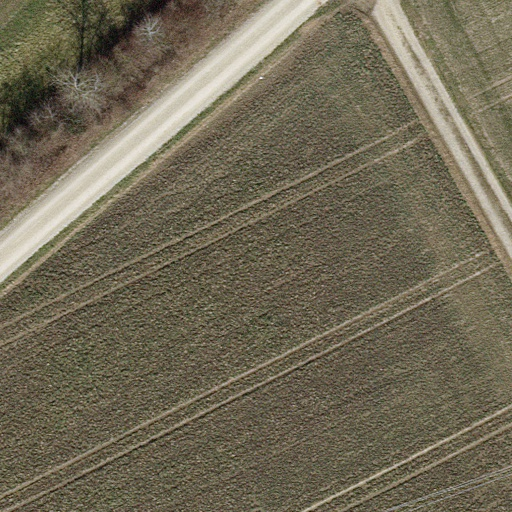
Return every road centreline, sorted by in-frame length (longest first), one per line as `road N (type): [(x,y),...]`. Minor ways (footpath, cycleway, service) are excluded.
road 1 (unclassified): [(0,263),(308,0)]
road 2 (track): [(386,0),(511,224)]
